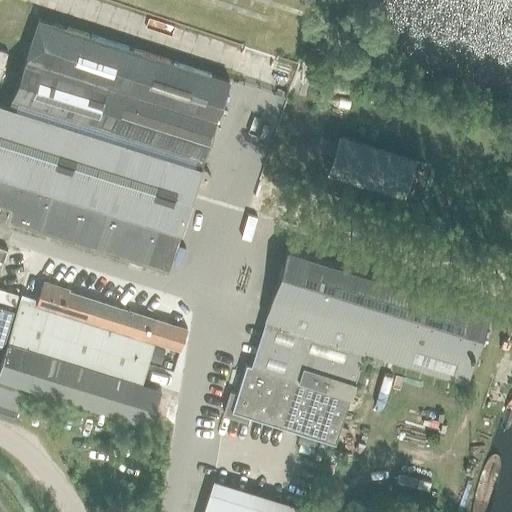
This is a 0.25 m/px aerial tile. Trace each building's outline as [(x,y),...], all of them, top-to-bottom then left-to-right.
[(0,22),(30,32),(36,13),(0,1),(0,22)] [(0,206),(11,210),(8,219),(167,270),(227,79),(38,19),(11,104),(0,100),(0,206)] [(415,156),(338,132),(326,171),(403,195),(415,156)] [(0,345),(3,346),(14,310),(19,294),(0,288),(0,271),(7,250),(0,247),(0,345)] [(265,319),(277,323),(366,351),(466,382),(488,311),(287,248),(265,319)] [(162,389),(142,382),(154,343),(181,351),(188,328),(69,290),(69,289),(43,281),(36,304),(20,299),(0,363),(0,415),(15,420),(26,386),(150,426),(162,389)] [(366,351),(277,323),(264,369),(247,363),(237,394),(231,392),(224,414),(248,422),(249,416),(301,432),(298,442),(313,447),(316,437),(336,443),(351,396),(352,397),(357,382),(356,381),(366,351)] [(204,511),(280,511),(211,491),(204,511)] [(379,511),(380,508),(351,499),(346,511),(379,511)]
